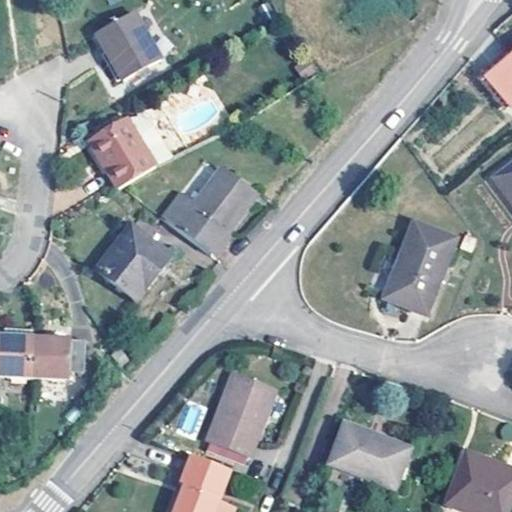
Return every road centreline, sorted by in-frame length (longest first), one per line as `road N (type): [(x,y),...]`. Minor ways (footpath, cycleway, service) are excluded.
road 1 (tertiary): [(234,289),(423,76),(472,0)]
road 2 (tertiary): [(40,511),(234,289)]
road 3 (residential): [(42,147),(51,79),(2,98),(3,129)]
road 4 (residential): [(276,486),(326,347)]
road 5 (residential): [(0,279),(11,277),(29,247),(42,147)]
road 6 (residential): [(326,347),(458,383)]
